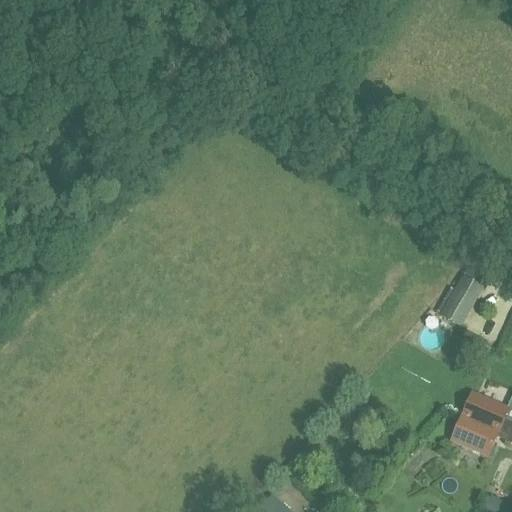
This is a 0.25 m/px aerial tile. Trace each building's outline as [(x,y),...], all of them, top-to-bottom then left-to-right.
[(461,329),(483,289),(462,277),(440,317),(461,329)] [(511,401),(508,412),(471,396),(463,415),(501,431),(506,418),(511,420),(511,401)] [(499,435),(500,431),(462,416),(452,441),(490,456),(499,435)] [(511,442),(511,420),(506,418),(500,431),(499,435),(510,440),(509,441),(511,442)] [(259,511),(272,511),(284,496),(271,486),(254,508),(259,511)] [(482,511),(483,511),(511,511),(489,499),(482,511)]
